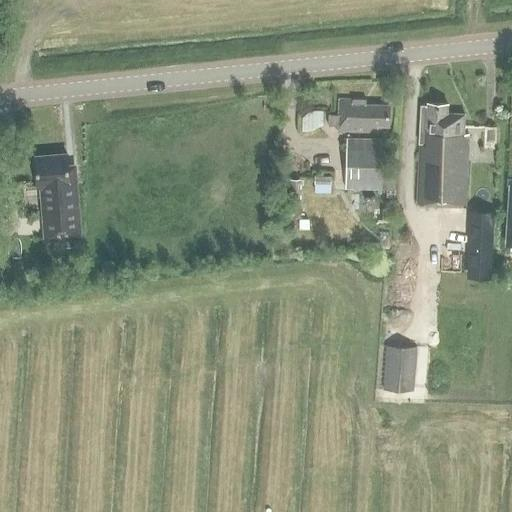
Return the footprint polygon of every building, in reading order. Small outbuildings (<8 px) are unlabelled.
[(328,126),(339,127),(339,130),(370,130),(370,125),(389,125),(389,105),(366,104),(366,99),(340,99),(339,115),(328,115),(328,126)] [(465,206),(469,135),(463,134),(464,114),(447,113),(448,104),(429,103),(429,106),(423,105),(418,203),(465,206)] [(496,127),(483,127),(482,151),(495,151),(496,127)] [(346,139),(345,189),(394,190),(394,179),(382,179),(383,140),(346,139)] [(38,185),(40,185),(45,242),(54,241),(55,247),(80,245),(79,235),(80,235),(75,170),(69,171),(68,153),(36,156),(38,185)] [(396,301),(417,304),(424,250),(403,247),(396,301)] [(380,389),(412,391),(415,348),(383,346),(380,389)]
